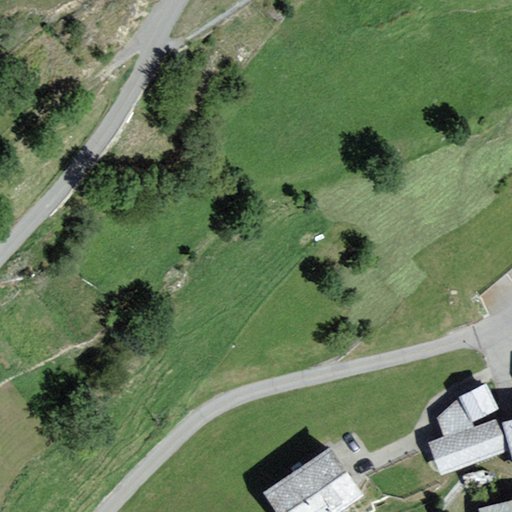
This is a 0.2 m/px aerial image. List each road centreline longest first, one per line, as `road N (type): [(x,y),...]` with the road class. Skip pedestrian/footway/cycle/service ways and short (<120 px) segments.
road 1 (unclassified): [(511,310),(493,328),(229,405),(176,446),(117,511)]
road 2 (unclassified): [(0,261),(94,145),(185,0)]
